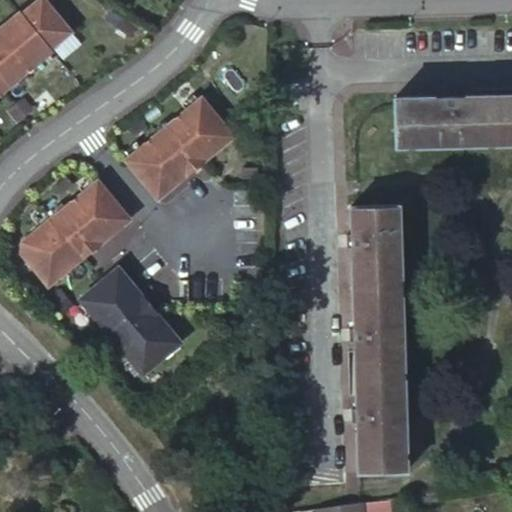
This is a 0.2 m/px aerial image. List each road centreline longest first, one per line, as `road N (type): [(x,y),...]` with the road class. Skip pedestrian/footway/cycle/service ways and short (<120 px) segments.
road 1 (residential): [(326,442),(312,6)]
road 2 (residential): [(160,511),(107,439),(0,326)]
road 3 (residential): [(80,122),(176,232),(227,231)]
road 4 (residential): [(215,0),(154,71),(80,122)]
road 5 (residential): [(312,6),(460,0)]
